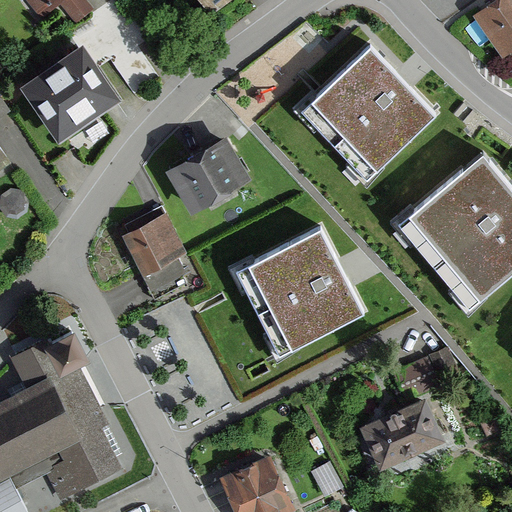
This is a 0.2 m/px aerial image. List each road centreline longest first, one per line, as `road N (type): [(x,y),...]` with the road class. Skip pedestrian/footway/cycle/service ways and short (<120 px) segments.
road 1 (residential): [(70,258),(76,227),(130,157),(238,51),(309,0)]
road 2 (residential): [(194,511),(70,258)]
road 3 (residential): [(396,0),(511,110)]
